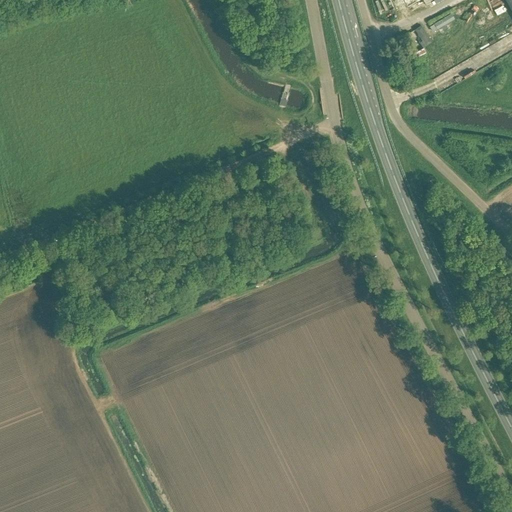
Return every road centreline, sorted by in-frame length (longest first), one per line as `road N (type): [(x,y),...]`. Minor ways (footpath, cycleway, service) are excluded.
road 1 (unclassified): [(511,497),(362,208),(340,146),(312,0)]
road 2 (trunk): [(511,423),(418,238),(338,0)]
road 3 (track): [(284,143),(0,259)]
road 4 (unclassified): [(511,236),(397,120),(359,0)]
